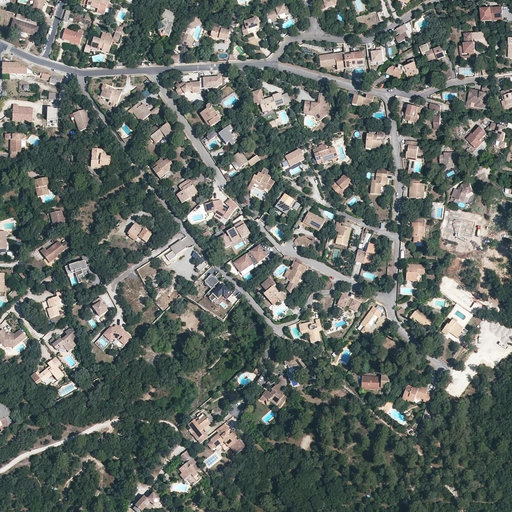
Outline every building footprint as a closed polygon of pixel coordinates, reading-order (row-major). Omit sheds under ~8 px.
[(43,2),(43,0),(35,0),(34,7),(33,7),(32,11),(42,14),(45,2),(43,2)] [(87,0),(85,6),(89,7),(90,5),(95,7),(94,9),(99,10),(98,14),(106,16),(108,9),(109,4),(94,0),(87,0)] [(328,8),(343,3),(341,0),(323,0),(320,1),(322,10),(328,8)] [(270,17),(276,15),(275,14),(274,12),(277,11),(278,13),(285,11),(286,12),(291,10),(289,3),(284,5),(283,3),(276,6),(276,7),(273,9),(272,7),(266,9),(267,13),(266,14),(268,18),(270,17)] [(503,18),(501,6),(479,9),(481,21),(503,18)] [(166,27),(162,29),(164,33),(168,34),(173,20),(174,20),(176,15),(174,15),(175,13),(171,12),(172,9),(166,7),(163,17),(167,19),(167,20),(163,21),(164,25),(166,25),(166,27)] [(237,25),(240,12),(235,10),(232,23),(237,25)] [(178,44),(190,48),(193,39),(191,36),(188,35),(190,29),(191,29),(194,27),(195,24),(197,25),(201,23),(195,14),(187,19),(184,29),(183,33),(181,32),(178,44)] [(261,30),(257,17),(244,21),(245,24),(242,25),(242,30),(244,35),(261,30)] [(14,20),(11,29),(30,35),(30,34),(35,35),(38,28),(14,20)] [(394,29),(393,29),(395,33),(397,33),(398,34),(407,29),(403,23),(400,25),(394,29)] [(228,39),(230,30),(214,25),(212,31),(212,33),(214,34),(228,39)] [(73,40),(81,42),(84,32),(80,31),(79,34),(67,30),(64,39),(73,42),(73,40)] [(94,37),(91,46),(98,49),(99,47),(103,48),(103,50),(109,52),(113,41),(118,42),(121,35),(116,33),(114,38),(110,37),(111,34),(108,33),(107,35),(103,33),(101,39),(94,37)] [(463,61),(476,59),(476,55),(477,55),(475,45),(473,45),(473,41),(472,36),(465,37),(466,46),(464,46),(465,49),(461,49),(463,61)] [(429,53),(432,52),(428,44),(419,48),(423,56),(429,53)] [(382,47),(376,48),(377,51),(372,52),(373,64),(385,62),(382,47)] [(449,58),(445,48),(438,51),(437,49),(432,52),(429,53),(432,63),(440,59),(441,61),(449,58)] [(171,63),(177,63),(179,55),(171,52),(169,61),(171,63)] [(331,56),(331,55),(324,56),(319,56),(320,68),(337,66),(336,65),(325,66),(324,57),(331,56)] [(336,55),(331,55),(331,56),(324,57),(325,66),(336,65),(337,71),(346,70),(344,58),(345,58),(345,56),(345,55),(336,56),(336,55)] [(344,58),(346,70),(352,70),(352,68),(364,67),(363,61),(360,61),(360,56),(345,58),(344,58)] [(405,76),(407,75),(409,74),(410,78),(419,74),(414,60),(408,62),(410,67),(406,69),(400,66),(398,71),(392,69),(388,71),(389,74),(393,76),(394,74),(401,76),(403,72),(405,72),(405,76)] [(6,74),(10,74),(20,74),(22,74),(28,74),(27,68),(18,63),(3,63),(3,75),(6,75),(6,74)] [(63,84),(65,78),(53,75),(42,73),(41,78),(50,79),(49,83),(60,85),(61,83),(63,84)] [(183,82),(179,85),(180,88),(178,90),(176,91),(178,94),(180,98),(189,92),(192,92),(192,94),(200,94),(200,89),(203,89),(203,79),(200,79),(200,82),(189,83),(190,84),(185,84),(183,82)] [(221,79),(203,79),(203,89),(216,89),(222,85),(221,79)] [(104,85),(103,89),(110,92),(112,94),(113,91),(111,90),(112,89),(104,85)] [(138,87),(131,91),(135,96),(141,91),(138,87)] [(110,92),(103,89),(102,90),(104,91),(102,95),(101,97),(103,98),(106,99),(109,101),(108,103),(112,105),(111,107),(114,109),(116,104),(118,104),(122,95),(113,91),(112,94),(110,92)] [(143,99),(151,96),(149,90),(141,93),(143,99)] [(506,106),(511,105),(511,94),(510,95),(509,90),(502,92),(502,96),(504,96),(505,102),(506,106)] [(260,102),(264,100),(261,91),(252,94),(255,104),(257,103),(258,106),(261,105),(260,102)] [(478,99),(477,107),(482,108),(485,95),(479,93),(479,92),(468,91),(467,100),(474,101),(475,99),(478,99)] [(284,106),(282,98),(281,95),(272,98),(273,100),(269,101),(269,99),(264,100),(260,102),(261,105),(262,109),(265,108),(265,109),(271,107),(271,110),(284,106)] [(292,104),(288,96),(282,98),(284,106),(292,104)] [(366,100),(356,96),(352,105),(361,108),(363,105),(371,109),(374,99),(367,96),(366,100)] [(473,107),(477,107),(478,99),(475,99),(474,101),(467,100),(466,103),(474,104),(473,107)] [(136,111),(143,120),(151,114),(147,108),(144,104),(142,106),(140,103),(131,109),(134,113),(136,111)] [(323,110),(324,107),(312,105),(312,104),(306,103),(304,113),(307,114),(311,115),(312,113),(315,114),(314,115),(319,123),(327,117),(323,110)] [(438,107),(428,104),(427,109),(439,112),(438,107)] [(14,105),(13,117),(18,117),(21,120),(26,120),(29,117),(34,117),(34,108),(21,108),(20,110),(19,110),(19,105),(14,105)] [(418,117),(421,108),(412,105),(408,121),(418,124),(420,118),(418,117)] [(207,111),(202,114),(209,125),(208,126),(209,128),(210,130),(215,126),(216,128),(221,124),(211,108),(210,107),(208,107),(207,108),(207,110),(207,111)] [(48,108),(48,121),(53,121),(53,124),(58,124),(58,110),(54,110),(54,108),(48,108)] [(158,109),(151,114),(154,117),(161,112),(158,109)] [(92,127),(86,110),(73,114),(79,132),(92,127)] [(141,122),(143,120),(136,111),(134,113),(141,122)] [(209,125),(202,114),(202,113),(200,114),(208,126),(209,125)] [(311,115),(307,114),(307,115),(314,117),(318,124),(319,123),(314,115),(315,114),(312,113),(311,115)] [(488,123),(487,128),(487,129),(493,131),(493,133),(495,133),(493,140),(498,141),(497,146),(502,148),(504,142),(500,141),(504,126),(488,123)] [(164,134),(170,142),(178,136),(173,130),(169,124),(162,130),(159,126),(149,133),(155,141),(164,134)] [(221,136),(223,139),(227,145),(229,144),(231,147),(234,145),(234,144),(240,140),(236,133),(233,135),(228,128),(220,134),(221,136)] [(471,134),(465,141),(464,141),(471,147),(484,133),(480,130),(478,128),(472,135),(471,134)] [(369,131),(368,145),(373,145),(373,148),(382,149),(382,139),(378,139),(378,136),(385,136),(386,132),(369,131)] [(209,141),(217,135),(214,132),(207,138),(209,141)] [(24,135),(7,134),(7,137),(10,140),(10,152),(10,157),(20,158),(21,140),(24,138),(24,135)] [(168,143),(170,142),(164,134),(155,141),(156,143),(164,138),(168,143)] [(410,147),(409,150),(409,154),(407,153),(406,158),(417,159),(424,160),(425,147),(419,146),(419,143),(407,141),(406,146),(410,147)] [(477,141),(471,147),(475,151),(481,144),(477,141)] [(64,152),(61,147),(55,149),(58,155),(64,152)] [(322,162),(322,163),(332,160),(333,164),(335,163),(335,161),(337,161),(336,159),(338,158),(334,147),(327,150),(319,152),(318,150),(313,151),(317,163),(322,162)] [(94,150),(92,167),(101,168),(110,169),(111,159),(107,159),(107,156),(103,156),(103,151),(94,150)] [(304,161),(300,151),(286,158),(290,167),(304,161)] [(233,158),(235,161),(240,168),(244,165),(245,167),(249,164),(248,162),(241,152),(233,158)] [(444,156),(440,156),(440,164),(445,164),(445,169),(454,168),(454,163),(459,162),(459,154),(444,154),(444,156)] [(257,156),(248,162),(249,164),(252,167),(260,161),(257,156)] [(176,157),(171,161),(175,167),(180,163),(178,160),(176,157)] [(175,167),(171,161),(169,159),(163,163),(161,161),(152,167),(160,178),(165,174),(175,167)] [(240,168),(235,161),(232,163),(235,166),(237,170),(240,168)] [(425,163),(421,163),(421,173),(414,172),(415,162),(410,162),(409,174),(424,175),(425,163)] [(381,184),(387,185),(388,180),(387,179),(387,174),(376,173),(376,181),(371,181),(370,194),(380,195),(381,187),(381,184)] [(267,176),(265,175),(264,177),(261,176),(259,174),(257,178),(253,176),(246,189),(251,192),(255,185),(259,188),(262,182),(269,186),(266,190),(271,192),(275,185),(271,182),(273,180),(267,176)] [(342,188),(344,190),(349,186),(351,189),(355,186),(346,174),(330,186),(336,194),(342,188)] [(48,191),(49,191),(49,187),(51,187),(49,179),(36,181),(38,198),(48,196),(48,191)] [(193,194),(194,196),(198,193),(194,186),(190,180),(181,185),(184,190),(177,195),(183,204),(190,200),(189,198),(188,196),(193,194)] [(464,195),(466,196),(467,195),(474,191),(469,181),(461,184),(460,188),(455,186),(452,195),(454,196),(454,197),(462,201),(464,195)] [(265,192),(266,190),(269,186),(262,182),(259,188),(258,188),(265,192)] [(422,192),(423,185),(420,185),(411,184),(410,192),(413,192),(412,198),(425,199),(425,193),(422,192)] [(288,207),(292,201),(285,196),(274,212),(277,214),(278,212),(287,217),(292,209),(291,209),(288,207)] [(237,208),(230,200),(225,204),(229,208),(227,212),(223,209),(221,200),(216,202),(216,200),(213,201),(211,201),(211,203),(206,204),(208,213),(211,212),(223,219),(223,218),(228,220),(233,212),(237,208)] [(49,213),(53,224),(54,228),(66,224),(62,210),(49,213)] [(310,213),(308,217),(310,218),(305,225),(309,227),(310,225),(320,230),(325,222),(310,213)] [(463,234),(472,235),(475,220),(458,217),(449,215),(448,215),(445,230),(454,232),(455,225),(464,227),(463,234)] [(242,239),(250,235),(243,222),(235,226),(238,231),(236,232),(234,228),(227,232),(229,236),(226,238),(225,235),(218,239),(221,243),(222,242),(225,248),(230,245),(229,244),(232,242),(231,240),(238,236),(238,235),(239,234),(242,239)] [(135,223),(128,232),(137,240),(139,237),(143,240),(147,243),(153,235),(145,229),(144,230),(135,223)] [(347,236),(350,237),(352,230),(340,227),(341,225),(337,224),(335,232),(339,234),(336,245),(347,248),(349,241),(346,240),(347,236)] [(425,245),(427,225),(415,224),(414,227),(417,227),(416,238),(416,244),(425,245)] [(75,236),(72,229),(66,232),(67,235),(70,234),(71,238),(75,236)] [(212,237),(207,231),(203,235),(207,240),(212,237)] [(137,240),(128,232),(126,234),(133,238),(133,239),(140,245),(143,240),(139,237),(137,240)] [(186,247),(181,240),(170,247),(173,251),(176,255),(186,247)] [(40,252),(50,264),(59,257),(58,256),(70,246),(67,242),(62,246),(59,242),(53,247),(54,249),(51,251),(50,250),(46,252),(44,249),(40,252)] [(375,253),(378,253),(380,246),(370,244),(367,254),(364,253),(362,260),(366,261),(365,265),(371,266),(373,260),(376,261),(377,257),(375,256),(375,253)] [(260,246),(234,263),(236,266),(241,272),(253,264),(255,267),(260,263),(257,260),(259,259),(261,261),(270,255),(267,251),(264,253),(260,246)] [(176,255),(173,251),(167,255),(171,261),(177,257),(176,255)] [(92,261),(87,253),(82,256),(83,260),(79,261),(73,263),(72,261),(67,263),(68,264),(65,265),(67,270),(71,269),(72,271),(81,268),(82,270),(82,269),(88,268),(87,264),(92,261)] [(309,268),(296,262),(295,264),(293,263),(291,267),(293,268),(291,271),(287,278),(291,280),(290,282),(287,288),(292,294),(300,280),(297,278),(300,272),(305,275),(309,268)] [(409,265),(408,270),(412,271),(411,274),(408,274),(408,276),(410,283),(413,283),(418,278),(419,276),(426,276),(427,266),(409,265)] [(82,269),(82,270),(81,268),(72,271),(71,269),(67,270),(68,274),(76,271),(79,282),(82,281),(80,277),(79,278),(78,274),(83,273),(82,269)] [(291,280),(287,278),(291,271),(287,269),(283,278),(290,282),(291,280)] [(30,285),(32,284),(19,271),(17,273),(30,285)] [(300,272),(297,278),(300,280),(302,281),(305,275),(300,272)] [(205,281),(212,288),(215,285),(219,288),(223,284),(213,274),(205,281)] [(136,280),(124,287),(130,299),(135,296),(140,305),(148,301),(136,280)] [(272,289),(274,286),(275,286),(269,280),(261,288),(267,294),(263,297),(268,303),(274,298),(277,301),(280,304),(286,299),(281,293),(279,295),(277,292),(276,293),(272,289)] [(463,288),(454,281),(449,288),(470,303),(477,293),(465,284),(463,288)] [(219,288),(215,285),(212,288),(208,292),(211,295),(210,297),(213,300),(217,296),(219,298),(223,293),(229,298),(234,292),(226,284),(224,286),(223,284),(219,288)] [(281,293),(274,286),(272,289),(276,293),(277,292),(279,295),(281,293)] [(10,295),(14,300),(19,295),(16,291),(10,295)] [(63,299),(60,292),(56,293),(57,296),(49,299),(52,308),(49,309),(51,318),(60,315),(57,306),(61,305),(59,300),(63,299)] [(350,306),(350,307),(357,311),(361,302),(354,299),(353,301),(350,300),(351,297),(344,293),(340,301),(350,306)] [(100,296),(93,301),(95,304),(93,306),(99,316),(108,310),(105,306),(103,303),(101,301),(103,300),(100,296)] [(274,298),(268,303),(271,306),(277,301),(274,298)] [(348,311),(350,307),(350,306),(340,301),(337,306),(348,311)] [(428,309),(426,307),(419,311),(413,317),(418,321),(419,319),(430,328),(437,319),(432,315),(427,311),(428,309)] [(380,313),(373,308),(361,325),(365,328),(363,331),(370,337),(373,332),(370,330),(380,313)] [(400,318),(407,313),(404,309),(398,313),(400,318)] [(448,334),(450,330),(453,326),(455,327),(453,332),(460,337),(463,332),(461,331),(465,325),(454,318),(450,323),(448,322),(443,330),(448,334)] [(322,329),(321,322),(315,323),(316,326),(313,326),(312,324),(310,324),(309,322),(300,324),(300,323),(299,323),(298,323),(298,325),(300,332),(309,330),(313,342),(320,339),(318,330),(322,329)] [(111,327),(104,334),(111,341),(115,338),(119,340),(124,346),(132,338),(124,329),(121,329),(121,328),(121,326),(115,325),(115,327),(111,327)] [(28,337),(22,329),(15,334),(7,333),(4,330),(0,332),(0,340),(5,346),(15,347),(28,337)] [(64,341),(63,339),(58,343),(56,339),(52,342),(59,352),(66,347),(70,353),(75,349),(73,346),(76,344),(74,342),(81,336),(75,329),(73,331),(72,330),(68,333),(70,336),(67,339),(64,341)] [(387,348),(394,354),(400,358),(407,349),(403,346),(402,348),(393,340),(394,339),(389,335),(381,344),(386,348),(387,348)] [(288,367),(293,366),(292,364),(298,363),(299,365),(302,369),(301,370),(310,379),(316,377),(313,366),(307,367),(301,360),(299,354),(292,356),(293,359),(288,360),(284,362),(286,365),(287,365),(288,367)] [(400,358),(394,354),(391,357),(397,362),(400,358)] [(57,367),(62,364),(56,357),(48,363),(51,368),(49,369),(48,368),(40,374),(38,376),(35,372),(30,376),(35,383),(40,379),(43,382),(53,374),(57,380),(64,375),(57,367)] [(370,379),(373,373),(367,371),(364,377),(370,379)] [(391,381),(395,376),(390,372),(386,376),(385,376),(384,378),(373,373),(370,379),(369,382),(387,391),(391,381)] [(276,373),(272,377),(277,382),(283,388),(287,383),(284,378),(276,373)] [(282,391),(284,389),(283,388),(277,382),(275,384),(282,391)] [(282,391),(275,384),(270,389),(272,390),(271,391),(270,392),(267,390),(261,398),(263,399),(265,399),(269,398),(276,403),(280,406),(286,398),(281,394),(282,391)] [(423,402),(429,404),(432,396),(427,394),(428,390),(419,387),(419,389),(418,391),(414,390),(407,387),(403,399),(414,403),(415,400),(416,397),(424,400),(423,402)] [(386,406),(385,408),(388,411),(393,405),(389,402),(386,406)] [(0,430),(0,431),(11,425),(7,418),(8,417),(6,413),(10,411),(8,409),(7,408),(4,406),(3,405),(1,404),(0,403),(0,430)] [(203,424),(200,421),(197,424),(196,422),(190,427),(196,434),(194,435),(199,441),(207,435),(204,431),(208,428),(211,425),(208,420),(203,424)] [(230,429),(224,422),(218,427),(221,430),(211,438),(212,440),(217,445),(218,446),(221,444),(219,442),(224,437),(227,441),(226,443),(235,453),(244,445),(238,438),(237,439),(234,436),(236,434),(232,430),(230,433),(227,435),(226,434),(225,432),(228,430),(230,429)] [(217,445),(212,440),(209,443),(213,448),(217,445)] [(189,450),(188,449),(180,457),(186,464),(180,470),(183,473),(184,472),(189,477),(192,474),(198,481),(202,478),(197,472),(202,468),(192,456),(189,450)] [(188,478),(189,477),(184,472),(183,473),(180,476),(185,481),(188,478)] [(192,474),(189,477),(188,478),(190,480),(189,481),(193,485),(198,481),(192,474)] [(148,497),(144,494),(136,504),(142,509),(151,500),(154,503),(160,497),(153,492),(148,497)]
